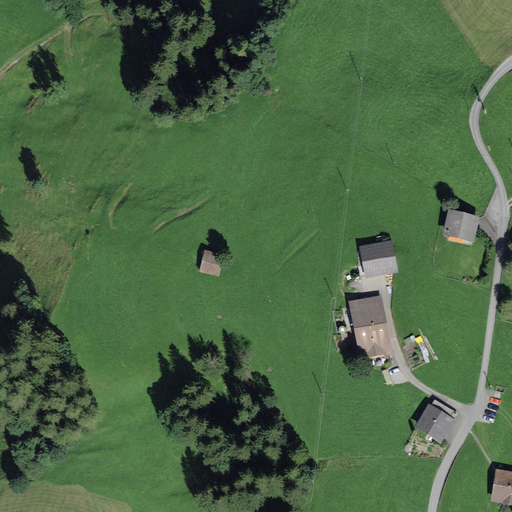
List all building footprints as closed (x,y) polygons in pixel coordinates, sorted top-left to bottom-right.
[(481,221),(453,213),(447,236),(475,244),(481,221)] [(395,245),(366,252),(373,281),(402,274),(395,245)] [(226,260),(208,255),(203,275),(220,279),(226,260)] [(381,300),(352,307),(365,363),(394,357),(381,300)] [(456,424),(433,410),(419,431),(443,446),(456,424)] [(511,475),(501,474),(497,504),(511,506),(511,475)]
